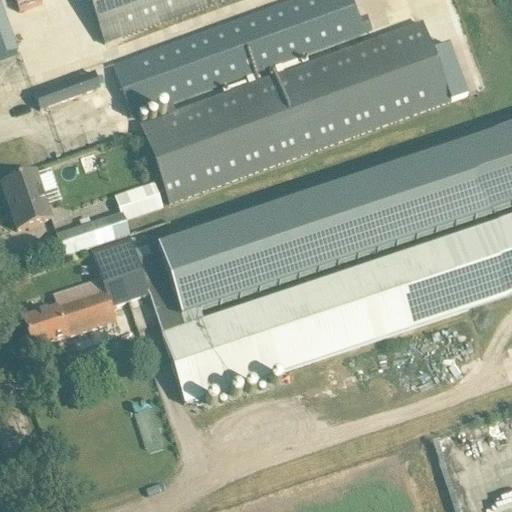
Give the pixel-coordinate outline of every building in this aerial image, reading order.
[(231,0),(87,0),(104,46),(231,0)] [(373,33),(367,17),(359,20),(351,0),(299,0),(112,68),(131,120),(373,33)] [(0,61),(17,55),(0,10),(0,61)] [(432,51),(422,26),(141,129),(169,206),(468,97),(449,45),(432,51)] [(39,112),(100,90),(94,75),(34,97),(39,112)] [(146,248),(133,252),(148,297),(161,337),(184,406),(511,297),(511,220),(203,323),(198,309),(511,203),(511,129),(156,248),(158,252),(149,255),(146,248)] [(0,185),(16,233),(52,221),(36,173),(0,185)] [(154,185),(114,198),(120,217),(122,225),(125,224),(163,212),(154,185)] [(92,226),(55,238),(62,259),(99,247),(92,226)] [(115,324),(110,310),(148,297),(133,252),(130,242),(91,255),(100,282),(52,298),(56,309),(22,321),(32,351),(66,340),(115,324)] [(94,473),(100,489),(137,477),(131,460),(94,473)]
